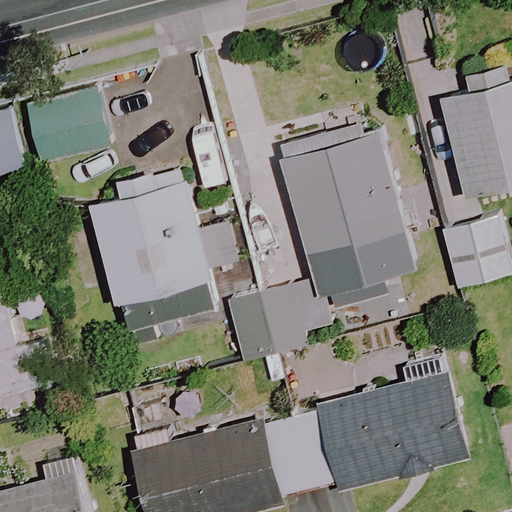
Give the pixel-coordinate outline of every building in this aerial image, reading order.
[(474,77),(447,84),(472,183),(511,172),(511,51),(470,62),(474,77)] [(116,143),(101,83),(28,101),(43,161),(116,143)] [(387,116),(370,121),(367,109),(288,131),(292,145),(288,145),(328,283),(339,280),(343,296),(400,281),(395,263),(426,255),(387,116)] [(0,172),(31,164),(16,111),(0,115),(0,172)] [(188,155),(128,169),(131,185),(101,192),(125,288),(131,287),(138,316),(223,296),(217,269),(223,268),(220,255),(250,248),(239,204),(208,212),(196,165),(191,166),(188,155)] [(511,271),(511,253),(501,211),(446,226),(462,285),(511,271)] [(8,244),(0,245),(0,392),(8,391),(6,382),(58,370),(48,327),(29,332),(8,244)] [(456,359),(324,391),(345,478),(477,446),(456,359)] [(270,403),(140,435),(159,511),(211,511),(292,492),(270,403)] [(54,464),(0,477),(0,511),(99,511),(82,442),(50,449),(54,464)]
